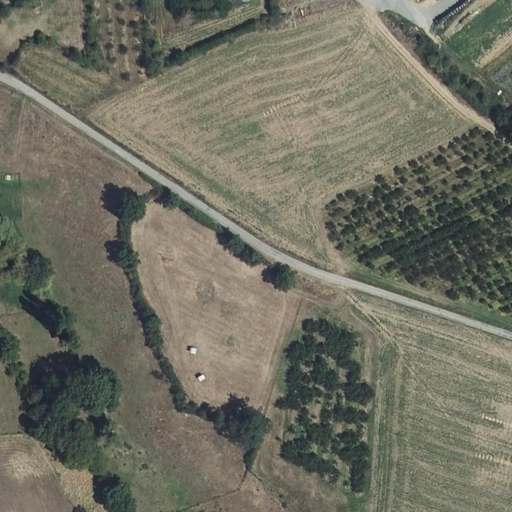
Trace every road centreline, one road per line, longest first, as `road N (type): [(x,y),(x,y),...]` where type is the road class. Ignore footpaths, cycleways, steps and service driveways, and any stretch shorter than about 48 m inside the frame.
road 1 (unclassified): [(0,79),(284,258),(511,335)]
road 2 (track): [(511,143),(463,108),(371,7)]
